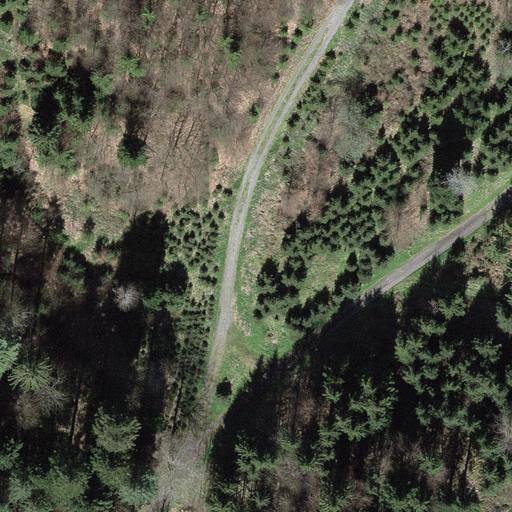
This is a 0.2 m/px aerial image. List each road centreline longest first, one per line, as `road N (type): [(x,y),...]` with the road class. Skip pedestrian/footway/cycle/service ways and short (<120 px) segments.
road 1 (track): [(360,0),(268,137),(200,436),(149,511)]
road 2 (track): [(200,436),(511,187)]
